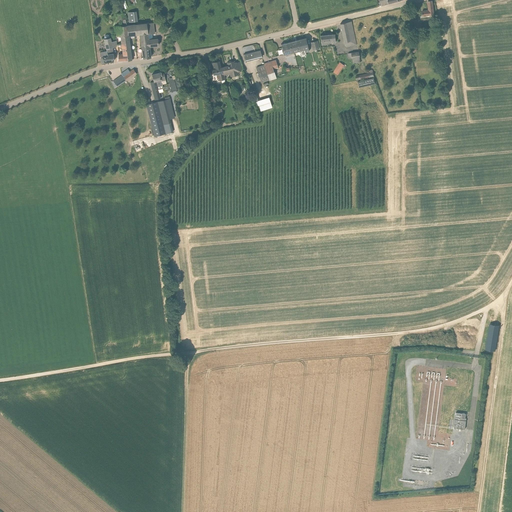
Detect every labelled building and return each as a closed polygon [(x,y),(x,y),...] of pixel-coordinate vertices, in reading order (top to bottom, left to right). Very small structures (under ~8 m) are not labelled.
[(423,16),(434,15),(432,1),(428,1),(429,10),(422,11),(423,16)] [(130,22),(137,21),(136,11),(128,12),(130,22)] [(124,26),(127,25),(123,13),(117,15),(119,21),(123,20),(124,26)] [(347,47),(356,45),(351,21),(340,24),(345,46),(347,47)] [(147,23),(134,25),(135,35),(140,34),(148,33),(147,23)] [(140,34),(142,45),(147,45),(147,48),(150,48),(149,46),(158,45),(158,39),(153,39),(152,34),(154,34),(153,23),(147,23),(148,33),(140,34)] [(121,36),(128,35),(129,35),(129,36),(135,35),(134,25),(127,25),(124,26),(119,26),(119,27),(115,27),(116,37),(121,36)] [(327,44),(327,43),(335,42),(335,34),(320,35),(321,44),(327,44)] [(99,53),(101,63),(108,61),(114,61),(113,54),(112,47),(116,46),(116,41),(111,42),(110,38),(109,38),(109,36),(108,35),(107,35),(105,35),(104,36),(104,37),(104,39),(107,51),(99,53)] [(121,36),(123,54),(127,54),(128,60),(132,60),(131,53),(129,36),(129,35),(128,35),(121,36)] [(305,38),(297,40),(300,50),(304,49),(305,52),(309,51),(305,38)] [(300,50),(297,40),(281,44),(284,55),(300,50)] [(313,50),(319,49),(317,41),(311,43),(313,50)] [(147,48),(147,45),(142,45),(143,58),(151,57),(150,48),(147,48)] [(262,57),(261,55),(260,50),(243,54),(245,62),(262,57)] [(360,62),(359,52),(348,54),(349,59),(352,59),(352,63),(360,62)] [(220,68),(219,61),(212,62),(214,69),(210,70),(211,75),(217,74),(219,81),(225,79),(224,75),(226,75),(224,67),(220,68)] [(234,64),(233,61),(227,62),(228,66),(224,67),(226,75),(230,74),(231,77),(238,75),(237,72),(241,71),(239,62),(235,63),(236,63),(234,64)] [(278,67),(277,64),(272,65),(271,62),(264,64),(269,80),(276,78),(273,69),(278,67)] [(344,69),(346,66),(344,65),(340,62),(333,72),(337,75),(342,68),(344,69)] [(372,70),(369,70),(370,73),(356,76),(357,80),(373,76),(372,70)] [(162,74),(161,72),(152,75),(153,82),(150,82),(152,91),(155,100),(160,99),(158,89),(157,87),(162,85),(161,81),(165,80),(164,73),(162,74)] [(117,86),(126,80),(123,76),(122,75),(113,81),(117,86)] [(177,90),(174,79),(175,79),(175,78),(174,75),(172,76),(173,79),(168,80),(172,92),(177,90)] [(358,82),(360,88),(375,84),(374,78),(358,82)] [(269,96),(258,100),(259,105),(258,106),(260,111),(273,106),(269,96)] [(150,104),(149,99),(145,100),(146,105),(154,137),(173,132),(172,132),(171,132),(163,100),(150,104)] [(489,324),(485,349),(493,351),(495,351),(498,325),(489,324)] [(456,412),(454,428),(465,429),(466,418),(465,418),(466,414),(456,412)] [(437,414),(428,413),(425,433),(424,438),(434,439),(436,425),(433,425),(433,422),(436,423),(437,414)]
